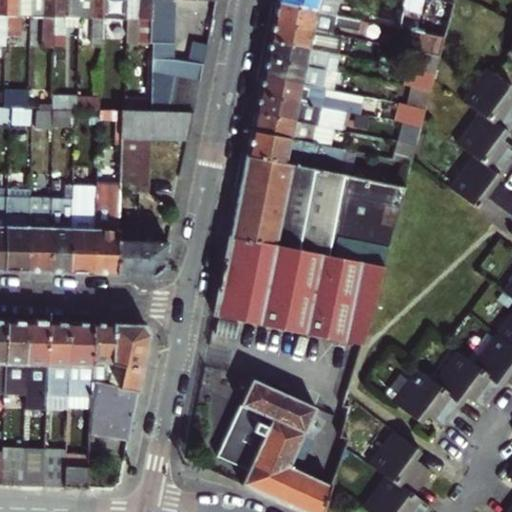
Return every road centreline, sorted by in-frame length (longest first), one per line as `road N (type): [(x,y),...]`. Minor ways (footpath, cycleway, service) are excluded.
road 1 (residential): [(184,304),(246,0)]
road 2 (residential): [(144,510),(184,304)]
road 3 (residential): [(184,304),(0,298)]
road 4 (residential): [(0,506),(144,510)]
